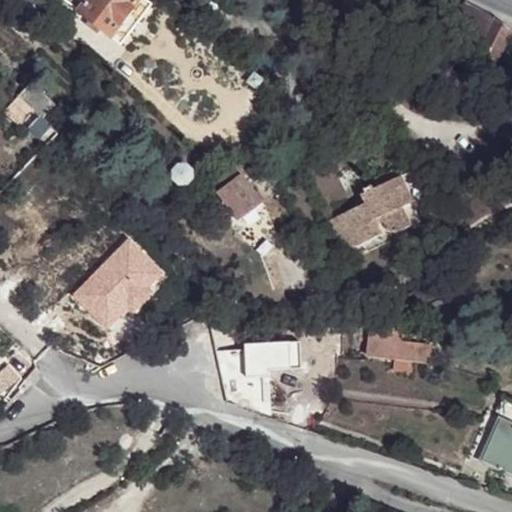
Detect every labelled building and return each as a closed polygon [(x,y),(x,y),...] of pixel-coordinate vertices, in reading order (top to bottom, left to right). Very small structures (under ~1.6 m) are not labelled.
[(63,0),(121,45),(153,5),(145,0),(63,0)] [(207,0),(163,0),(163,1),(195,27),(213,4),(207,0)] [(496,67),(511,33),(511,30),(494,18),(465,2),(446,42),(496,67)] [(31,83),(19,96),(43,119),(56,105),(31,83)] [(89,163),(84,169),(95,179),(100,173),(89,163)] [(188,168),(184,167),(180,167),(178,169),(176,171),(174,175),(175,179),(177,182),(179,184),(183,185),(186,185),(190,182),(192,180),(193,177),(193,174),(190,170),(188,168)] [(235,167),(211,185),(238,222),(263,203),(235,167)] [(365,204),(328,221),(342,253),(381,235),(376,225),(383,221),(387,232),(394,234),(410,227),(401,208),(427,196),(415,170),(374,189),(372,186),(363,190),(365,193),(361,195),(365,204)] [(87,323),(78,329),(82,337),(92,331),(87,323)] [(400,331),(373,327),(369,357),(395,360),(394,370),(412,372),(414,362),(429,364),(431,346),(399,342),(400,331)] [(511,400),(503,396),(494,416),(511,424),(511,400)] [(511,425),(499,420),(491,438),(481,461),(511,475),(511,425)] [(471,457),(481,461),(491,438),(481,433),(471,457)]
